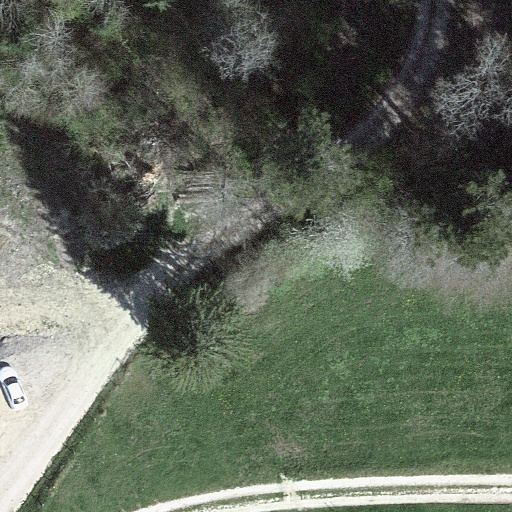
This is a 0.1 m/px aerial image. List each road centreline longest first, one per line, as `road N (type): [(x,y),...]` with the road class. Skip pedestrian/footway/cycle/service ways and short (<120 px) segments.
road 1 (track): [(360,0),(357,74),(291,187),(152,286),(3,511)]
road 2 (track): [(217,511),(269,500),(511,491)]
